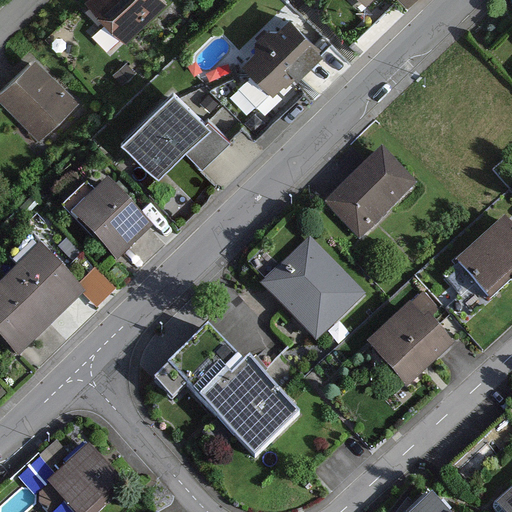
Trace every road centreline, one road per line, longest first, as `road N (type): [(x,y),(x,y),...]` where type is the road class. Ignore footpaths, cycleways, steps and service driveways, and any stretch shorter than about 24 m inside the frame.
road 1 (residential): [(459,0),(80,368)]
road 2 (residential): [(342,511),(511,356)]
road 3 (residential): [(80,368),(206,511)]
